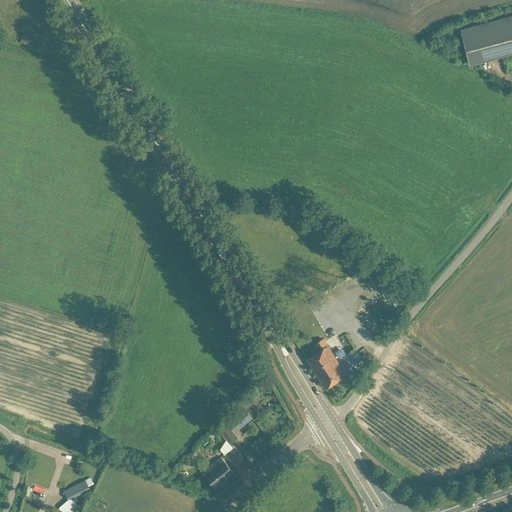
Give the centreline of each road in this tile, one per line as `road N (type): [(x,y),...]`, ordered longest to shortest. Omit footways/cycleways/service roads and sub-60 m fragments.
road 1 (secondary): [(281,345),(66,0)]
road 2 (unclassified): [(331,420),(511,196)]
road 3 (unclassified): [(220,511),(322,426)]
